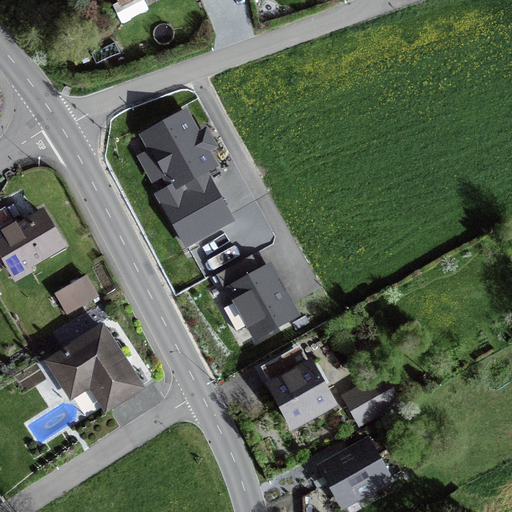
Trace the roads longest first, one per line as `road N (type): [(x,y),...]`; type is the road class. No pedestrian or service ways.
road 1 (residential): [(58,122),(384,3)]
road 2 (tertiary): [(58,122),(201,392)]
road 3 (residential): [(201,392),(13,511)]
road 4 (tertiary): [(201,392),(250,511)]
